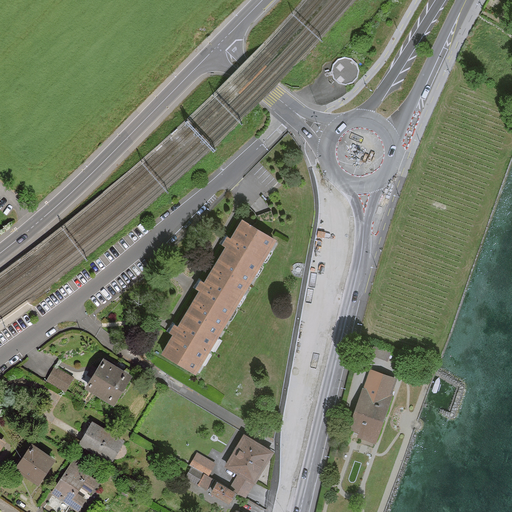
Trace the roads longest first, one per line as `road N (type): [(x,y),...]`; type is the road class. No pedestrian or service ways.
road 1 (residential): [(0,357),(147,243),(294,111)]
road 2 (primary): [(343,182),(346,238),(280,511)]
road 3 (primary): [(301,511),(377,183)]
road 4 (tertiary): [(0,255),(217,46)]
road 5 (primary): [(394,142),(465,0)]
road 6 (primary): [(439,0),(358,118)]
